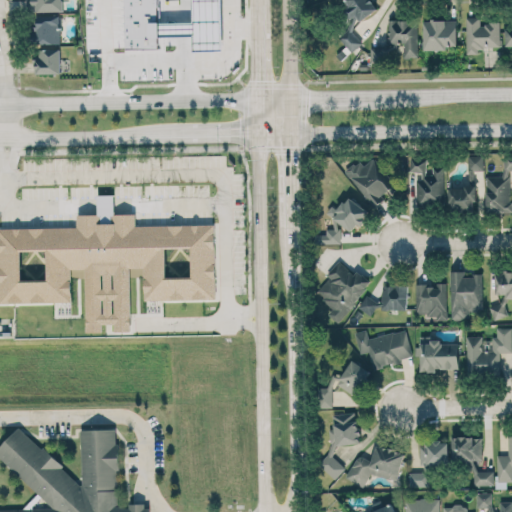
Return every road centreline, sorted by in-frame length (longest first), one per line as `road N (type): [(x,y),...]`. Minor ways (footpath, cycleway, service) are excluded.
road 1 (secondary): [(258,98),(262,511)]
road 2 (secondary): [(289,97),(0,104)]
road 3 (secondary): [(295,511),(291,226)]
road 4 (residential): [(511,95),(289,97)]
road 5 (residential): [(290,134),(511,127)]
road 6 (secondary): [(5,141),(187,137)]
road 7 (residential): [(511,240),(390,245)]
